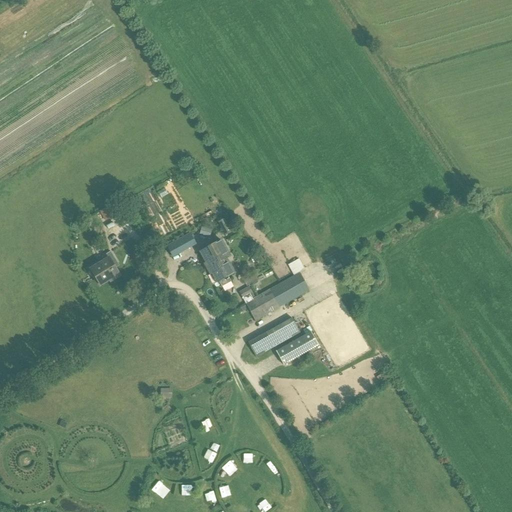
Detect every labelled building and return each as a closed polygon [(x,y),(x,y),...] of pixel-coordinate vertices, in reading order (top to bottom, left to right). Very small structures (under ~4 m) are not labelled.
[(122,212),(120,207),(118,202),(99,211),(104,221),(122,212)] [(214,212),(228,238),(239,231),(225,206),(214,212)] [(96,218),(89,222),(99,237),(105,233),(96,218)] [(191,247),(185,236),(179,239),(185,250),(191,247)] [(211,275),(213,274),(218,283),(219,282),(222,287),(231,283),(228,277),(234,274),(227,260),(231,257),(221,241),(201,253),(204,259),(206,257),(209,263),(205,265),(211,275)] [(110,281),(111,282),(121,276),(113,265),(117,262),(111,252),(102,258),(105,262),(91,270),(101,286),(110,281)] [(244,258),(250,266),(257,261),(251,253),(244,258)] [(290,274),(302,269),(296,258),(285,264),(290,274)] [(248,294),(241,299),(256,321),(261,319),(309,291),(300,273),(280,284),(252,300),(248,294)] [(300,332),(292,318),(266,333),(274,347),(300,332)] [(266,333),(248,343),(256,357),(274,347),(266,333)] [(311,333),(276,353),(284,366),(319,346),(311,333)] [(155,388),(155,398),(169,397),(168,387),(155,388)] [(64,429),(67,423),(62,421),(59,426),(64,429)] [(18,450),(19,465),(26,464),(25,450),(18,450)]
